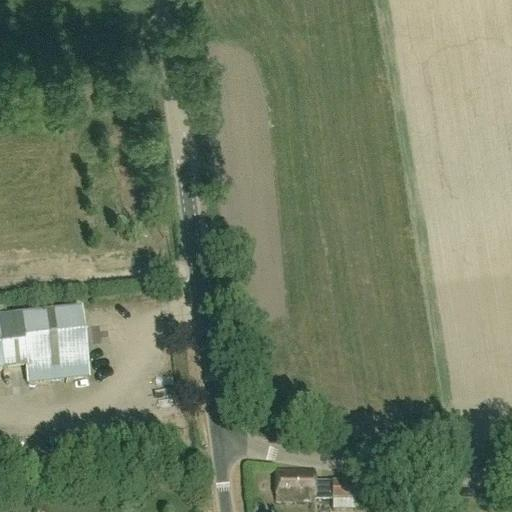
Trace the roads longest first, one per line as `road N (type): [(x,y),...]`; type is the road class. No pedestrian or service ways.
road 1 (unclassified): [(218,460),(159,0)]
road 2 (unclassified): [(511,473),(218,460)]
road 3 (unknown): [(0,419),(99,404),(117,388),(142,332),(199,314)]
